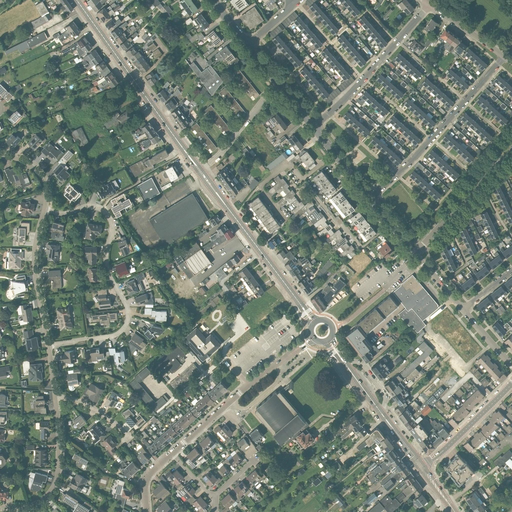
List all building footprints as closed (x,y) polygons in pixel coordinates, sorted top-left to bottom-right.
[(100,0),(92,6),(96,11),(103,5),(102,3),(103,3),(106,0),(100,0)] [(182,0),(180,1),(185,8),(193,2),(191,0),(182,0)] [(245,6),(242,1),(243,0),(231,0),(230,1),(233,5),(234,4),(237,9),(238,9),(240,11),(245,6)] [(267,0),(265,2),(270,10),(277,5),(275,1),(276,0),(267,0)] [(403,9),(410,3),(406,0),(402,0),(399,3),(403,9)] [(42,16),(48,12),(42,1),(36,5),(42,16)] [(64,4),(58,9),(61,13),(64,11),(66,14),(73,9),(68,2),(64,5),(64,4)] [(187,12),(187,11),(190,15),(198,9),(193,2),(185,8),(182,11),(183,12),(182,13),(185,15),(187,12)] [(315,2),(314,3),(312,5),(310,7),(314,11),(319,7),(315,2)] [(352,2),(347,7),(351,11),(356,7),(352,2)] [(97,13),(100,17),(117,6),(115,3),(106,9),(105,7),(97,13)] [(410,3),(403,9),(408,14),(414,9),(410,3)] [(119,4),(117,6),(100,17),(104,22),(111,16),(110,15),(121,7),(119,4)] [(248,24),(260,16),(254,7),(245,14),(245,13),(244,13),(245,14),(241,16),(247,25),(248,24)] [(318,16),(323,12),(319,7),(314,11),(318,16)] [(356,7),(351,11),(355,16),(360,12),(356,7)] [(385,21),(388,18),(387,17),(393,11),(390,8),(382,18),(385,21)] [(322,21),(327,16),(323,12),(318,16),(322,21)] [(35,29),(47,22),(47,21),(51,19),(49,13),(31,22),(35,29)] [(194,19),(198,24),(205,19),(201,14),(194,19)] [(117,15),(105,24),(109,29),(113,26),(114,27),(121,21),(117,15)] [(362,25),(368,20),(363,15),(358,20),(362,25)] [(248,24),(250,28),(259,23),(258,22),(263,19),(260,16),(248,24)] [(299,16),(297,18),(294,20),(294,21),(298,25),(303,21),(299,16)] [(326,25),(331,21),(327,16),(322,21),(326,25)] [(129,19),(126,21),(111,32),(115,37),(127,29),(125,26),(128,24),(127,22),(130,20),(129,19)] [(196,30),(198,33),(209,25),(205,19),(198,24),(200,27),(196,30)] [(430,33),(437,23),(431,19),(425,27),(428,29),(427,31),(430,33)] [(366,29),(371,25),(368,20),(362,25),(366,29)] [(63,37),(66,35),(77,26),(74,21),(64,28),(66,31),(64,32),(61,34),(63,37)] [(303,21),(298,25),(302,30),(307,26),(303,21)] [(330,30),(335,25),(331,21),(326,25),(330,30)] [(335,25),(330,30),(334,34),(339,30),(335,25)] [(370,34),(375,29),(371,25),(366,29),(370,34)] [(77,26),(66,35),(68,38),(69,37),(70,39),(81,31),(77,26)] [(307,26),(302,30),(306,35),(311,30),(307,26)] [(443,38),(445,39),(450,32),(446,28),(437,39),(440,41),(441,40),(443,38)] [(119,43),(127,38),(125,35),(130,32),(128,29),(116,38),(119,43)] [(374,38),(379,34),(375,29),(370,34),(374,38)] [(209,37),(212,40),(218,35),(214,30),(205,37),(203,34),(200,36),(197,39),(199,41),(201,39),(203,42),(209,37)] [(311,30),(306,35),(310,39),(315,35),(311,30)] [(124,49),(131,44),(138,37),(137,36),(138,34),(136,31),(130,36),(120,44),(124,49)] [(44,32),(26,41),(30,47),(35,45),(47,39),(44,32)] [(450,32),(445,39),(447,41),(442,47),(443,48),(439,52),(440,52),(441,54),(445,49),(455,36),(450,32)] [(197,39),(200,36),(198,33),(190,39),(192,42),(197,39)] [(337,38),(341,43),(346,39),(342,34),(337,38)] [(378,43),(383,38),(379,34),(374,38),(378,43)] [(218,35),(212,40),(208,43),(210,46),(212,44),(214,47),(222,40),(218,35)] [(278,35),(277,35),(275,37),(273,39),(277,44),(282,39),(278,35)] [(315,35),(310,39),(314,44),(319,39),(315,35)] [(82,47),(89,42),(85,36),(78,42),(70,48),(67,49),(69,52),(73,51),(77,49),(82,47)] [(455,36),(445,49),(446,49),(448,51),(450,52),(455,46),(460,39),(455,36)] [(383,38),(378,43),(382,48),(388,43),(383,38)] [(282,39),(277,44),(281,48),(286,44),(282,39)] [(319,39),(314,44),(318,48),(323,44),(319,39)] [(346,39),(341,43),(345,48),(350,43),(346,39)] [(427,47),(432,41),(429,39),(424,45),(425,46),(427,47)] [(421,45),(415,40),(411,44),(409,42),(407,44),(415,51),(418,48),(421,51),(423,48),(420,46),(421,45)] [(457,51),(460,54),(463,52),(462,52),(467,47),(461,41),(455,47),(458,50),(457,51)] [(89,42),(82,47),(77,49),(78,52),(80,57),(86,52),(93,47),(89,42)] [(350,43),(345,48),(349,52),(354,48),(350,43)] [(286,44),(281,48),(285,53),(290,49),(286,44)] [(16,46),(5,51),(6,54),(18,49),(16,46)] [(126,51),(130,57),(137,52),(133,46),(126,51)] [(221,61),(225,58),(231,52),(226,46),(219,52),(216,55),(221,61)] [(325,57),(330,53),(326,48),(321,52),(325,57)] [(354,48),(349,52),(353,57),(358,52),(354,48)] [(463,52),(460,54),(464,58),(466,55),(469,58),(474,53),(469,48),(464,53),(463,52)] [(88,54),(89,56),(87,57),(87,59),(89,61),(92,59),(98,54),(95,49),(88,54)] [(290,49),(285,53),(289,58),(294,53),(290,49)] [(139,51),(137,52),(130,57),(133,61),(142,55),(144,54),(140,50),(139,51)] [(231,52),(225,58),(229,63),(227,65),(230,69),(236,65),(234,63),(238,60),(231,52)] [(295,52),(294,53),(289,58),(293,62),(298,58),(297,57),(298,56),(295,52)] [(358,52),(353,57),(357,61),(362,57),(358,52)] [(329,62),(334,57),(330,53),(325,57),(329,62)] [(399,62),(403,57),(399,53),(392,61),(394,63),(396,60),(399,62)] [(474,53),(469,58),(473,62),(478,57),(474,53)] [(92,67),(95,64),(102,59),(98,54),(92,59),(89,61),(87,62),(88,63),(90,65),(91,67),(92,67)] [(142,55),(133,61),(136,65),(145,59),(142,55)] [(333,66),(338,62),(334,57),(329,62),(333,66)] [(362,57),(357,61),(361,66),(367,62),(362,57)] [(404,66),(408,61),(403,57),(399,62),(397,64),(402,68),(404,66)] [(478,57),(473,62),(478,66),(482,61),(478,57)] [(298,58),(293,62),(297,67),(302,63),(298,58)] [(92,67),(95,70),(93,71),(88,73),(90,76),(95,74),(100,71),(106,66),(107,65),(103,60),(102,59),(92,67)] [(145,59),(136,65),(139,70),(148,63),(145,59)] [(408,70),(413,66),(408,61),(404,66),(408,70)] [(482,61),(478,66),(481,68),(478,70),(480,72),(487,65),(482,61)] [(337,71),(342,67),(338,62),(333,66),(337,71)] [(148,63),(139,70),(142,74),(151,67),(148,63)] [(304,76),(309,71),(313,68),(309,64),(300,71),(304,76)] [(201,72),(196,65),(192,68),(212,95),(223,81),(211,65),(207,68),(201,72)] [(106,66),(100,71),(104,76),(110,71),(106,66)] [(413,75),(417,70),(413,66),(408,70),(413,75)] [(446,74),(451,78),(455,73),(453,71),(455,68),(453,66),(446,74)] [(341,76),(346,71),(342,67),(337,71),(341,76)] [(238,77),(240,80),(245,76),(240,70),(233,75),(236,78),(238,77)] [(422,74),(417,70),(413,75),(417,79),(422,74)] [(110,71),(104,76),(106,79),(101,83),(103,86),(115,77),(112,72),(111,72),(110,71)] [(156,73),(154,74),(152,71),(145,77),(151,85),(158,80),(160,78),(159,76),(156,73)] [(313,76),(309,71),(304,76),(308,80),(313,76)] [(351,76),(346,71),(341,76),(346,80),(346,79),(349,78),(351,76)] [(376,79),(381,83),(385,78),(383,75),(385,73),(383,71),(376,79)] [(455,82),(460,77),(455,73),(451,78),(455,82)] [(499,84),(503,79),(498,75),(492,83),(493,84),(496,81),(499,84)] [(245,76),(240,80),(238,81),(241,85),(243,83),(245,86),(250,82),(245,76)] [(313,76),(308,80),(312,85),(317,80),(313,76)] [(103,86),(101,83),(100,83),(101,84),(97,85),(100,88),(102,91),(110,85),(112,87),(114,86),(115,88),(121,85),(119,82),(115,77),(103,86)] [(460,86),(464,81),(460,77),(455,82),(460,86)] [(385,78),(381,83),(385,87),(390,82),(385,78)] [(427,87),(431,82),(427,78),(419,86),(421,87),(422,87),(424,89),(427,87)] [(503,79),(499,84),(503,88),(508,83),(503,79)] [(317,80),(312,85),(316,89),(322,85),(317,80)] [(157,93),(160,97),(165,93),(169,89),(167,87),(170,83),(167,81),(162,87),(163,87),(161,88),(162,90),(157,93)] [(467,83),(464,81),(460,86),(465,90),(471,83),(469,81),(467,83)] [(250,82),(245,86),(243,87),(246,91),(248,89),(250,92),(255,89),(250,82)] [(390,82),(385,87),(390,91),(394,86),(390,82)] [(431,91),(436,86),(431,82),(427,87),(431,91)] [(0,94),(8,101),(13,96),(0,83),(0,94)] [(511,87),(508,83),(503,88),(508,92),(511,87)] [(175,97),(181,93),(179,90),(182,87),(181,85),(173,94),(175,97)] [(322,85),(316,89),(321,94),(326,90),(322,85)] [(165,93),(160,97),(163,101),(170,96),(169,94),(171,92),(174,88),(172,86),(169,89),(165,93)] [(394,86),(390,91),(394,95),(399,90),(394,86)] [(436,95),(440,90),(436,86),(431,91),(436,95)] [(223,94),(226,97),(230,94),(225,87),(219,93),(222,96),(223,94)] [(255,89),(250,92),(248,94),(251,97),(253,96),(255,99),(260,95),(255,89)] [(327,97),(329,95),(330,94),(326,90),(321,94),(325,99),(327,97)] [(399,90),(394,95),(399,99),(404,94),(399,90)] [(440,99),(445,94),(440,90),(436,95),(440,99)] [(360,107),(366,100),(370,95),(366,91),(360,97),(362,99),(360,100),(359,99),(356,101),(358,103),(357,104),(360,107)] [(33,101),(40,98),(39,97),(34,99),(30,93),(29,94),(33,101)] [(476,100),(481,105),(485,99),(482,97),(485,94),(483,93),(476,100)] [(226,97),(224,99),(227,102),(228,100),(231,103),(231,104),(235,100),(230,94),(226,97)] [(445,103),(449,98),(445,94),(440,99),(445,103)] [(375,99),(370,95),(366,100),(370,104),(375,99)] [(404,103),(409,107),(413,102),(410,100),(413,97),(411,96),(404,103)] [(173,107),(177,103),(178,103),(174,97),(165,104),(169,109),(173,107)] [(454,102),(449,98),(445,103),(448,105),(445,108),(447,110),(454,102)] [(375,99),(370,104),(375,108),(379,103),(375,99)] [(485,99),(481,105),(485,109),(490,104),(485,99)] [(231,104),(231,103),(229,105),(232,108),(233,107),(236,110),(240,106),(235,100),(231,104)] [(177,103),(173,107),(175,110),(171,112),(175,118),(182,112),(180,109),(182,107),(183,104),(184,103),(182,101),(178,105),(177,103)] [(413,102),(409,107),(413,111),(418,106),(413,102)] [(490,104),(485,109),(490,113),(494,108),(496,106),(491,102),(490,104)] [(379,103),(375,108),(379,112),(384,107),(379,103)] [(209,112),(211,115),(212,115),(216,111),(211,105),(205,110),(207,113),(209,112)] [(240,106),(236,110),(234,111),(237,114),(238,113),(241,116),(245,112),(240,106)] [(418,106),(413,111),(418,115),(422,110),(418,106)] [(175,118),(179,123),(186,117),(184,114),(185,114),(189,109),(187,107),(183,112),(182,112),(175,118)] [(384,107),(379,112),(384,116),(388,111),(384,107)] [(348,120),(352,115),(355,112),(352,110),(350,108),(343,116),(348,120)] [(494,108),(490,113),(494,117),(499,112),(494,108)] [(130,112),(128,109),(127,110),(126,110),(124,112),(119,116),(114,110),(109,113),(110,114),(102,120),(108,128),(116,122),(119,126),(129,119),(131,121),(133,119),(132,117),(132,116),(129,112),(130,112)] [(285,118),(290,114),(286,109),(281,113),(285,118)] [(13,123),(21,115),(16,110),(8,118),(13,123)] [(422,110),(418,115),(422,119),(427,114),(422,110)] [(217,121),(221,118),(216,111),(212,115),(211,115),(210,116),(212,120),(214,118),(217,121)] [(186,117),(179,123),(183,128),(185,126),(187,129),(192,125),(188,120),(193,114),(191,112),(187,117),(186,117)] [(274,127),(276,125),(282,120),(277,114),(276,115),(274,112),(267,118),(269,120),(274,127)] [(499,112),(494,117),(499,121),(503,116),(499,112)] [(463,119),(465,122),(470,117),(465,113),(458,120),(460,122),(463,119)] [(427,114),(422,119),(427,124),(431,119),(427,114)] [(352,124),(357,119),(352,115),(348,120),(352,124)] [(393,125),(398,120),(393,115),(386,123),(388,125),(391,122),(393,125)] [(503,116),(499,121),(503,125),(508,120),(503,116)] [(470,117),(465,122),(467,124),(466,125),(468,128),(470,126),(474,121),(470,117)] [(222,127),(226,124),(221,118),(217,121),(215,123),(217,126),(219,124),(222,127)] [(431,119),(427,124),(431,128),(438,120),(436,118),(434,121),(431,119)] [(357,128),(361,124),(357,119),(352,124),(357,128)] [(282,120),(276,125),(279,128),(277,130),(280,133),(288,127),(282,120)] [(398,129),(402,124),(398,120),(393,125),(398,129)] [(137,132),(139,135),(140,136),(146,132),(153,127),(149,122),(146,124),(144,121),(140,125),(143,130),(141,132),(140,130),(137,132)] [(474,121),(470,126),(474,130),(479,125),(474,121)] [(197,133),(202,129),(196,123),(190,128),(193,131),(195,130),(197,133)] [(226,124),(222,127),(220,129),(222,132),(224,131),(227,134),(231,130),(226,124)] [(361,133),(366,128),(361,124),(357,128),(361,133)] [(402,133),(407,128),(402,124),(398,129),(402,133)] [(479,125),(474,130),(479,134),(483,129),(479,125)] [(79,146),(88,142),(81,127),(72,131),(79,146)] [(139,135),(137,136),(140,140),(142,139),(142,140),(146,138),(145,137),(148,136),(150,138),(157,132),(153,127),(146,132),(140,136),(139,135)] [(370,132),(366,128),(361,133),(366,137),(370,132)] [(407,137),(411,132),(407,128),(402,133),(407,137)] [(202,139),(207,135),(202,129),(197,133),(195,134),(198,138),(200,136),(202,139)] [(483,129),(479,134),(483,138),(488,133),(483,129)] [(447,142),(452,137),(449,135),(451,132),(449,130),(443,138),(447,142)] [(411,141),(416,136),(411,132),(407,137),(411,141)] [(154,143),(161,138),(158,133),(147,140),(135,145),(145,149),(150,146),(150,143),(152,142),(152,140),(154,143)] [(370,141),(375,145),(380,140),(377,138),(379,135),(377,133),(370,141)] [(488,133),(483,138),(488,142),(493,137),(488,133)] [(15,137),(12,134),(6,141),(9,145),(11,143),(14,146),(21,139),(17,135),(15,137)] [(40,138),(36,134),(28,142),(35,149),(39,145),(41,143),(42,141),(44,144),(47,140),(42,135),(40,138)] [(207,145),(212,142),(207,135),(202,139),(200,141),(203,144),(205,142),(207,145)] [(293,145),(299,140),(294,135),(287,140),(289,143),(290,142),(293,145)] [(274,144),(276,147),(287,139),(284,136),(280,139),(279,139),(274,144)] [(416,136),(411,141),(412,141),(409,143),(412,146),(414,148),(421,140),(416,136)] [(452,146),(456,141),(452,137),(447,142),(452,146)] [(299,140),(293,145),(292,146),(297,151),(303,146),(299,140)] [(380,140),(375,145),(380,149),(384,144),(380,140)] [(456,150),(461,145),(456,141),(452,146),(456,150)] [(217,148),(212,142),(207,145),(205,147),(208,150),(210,148),(213,151),(217,148)] [(54,147),(53,147),(49,143),(41,151),(47,157),(48,157),(51,160),(55,157),(58,160),(63,155),(57,150),(54,148),(55,147),(54,146),(54,147)] [(384,144),(380,149),(384,153),(389,148),(387,146),(388,145),(385,143),(384,144)] [(461,154),(465,149),(461,145),(456,150),(461,154)] [(389,148),(384,153),(389,157),(393,152),(389,148)] [(149,157),(130,167),(136,176),(135,177),(154,166),(153,164),(169,155),(166,149),(150,158),(149,157)] [(465,158),(470,153),(465,149),(461,154),(465,158)] [(65,179),(70,174),(66,170),(69,168),(66,165),(66,163),(74,154),(69,150),(59,161),(60,163),(53,170),(56,172),(54,174),(61,181),(64,178),(65,179)] [(429,157),(432,159),(437,154),(432,150),(425,158),(427,159),(429,157)] [(300,157),(304,161),(311,156),(307,151),(300,157)] [(393,152),(389,157),(393,161),(398,156),(393,152)] [(293,153),(288,157),(286,159),(288,162),(290,161),(295,156),(293,153)] [(475,157),(470,153),(465,158),(470,162),(475,157)] [(295,156),(290,161),(292,163),(297,159),(300,157),(298,154),(295,156)] [(437,154),(432,159),(437,163),(441,158),(437,154)] [(311,156),(304,161),(310,170),(316,165),(313,161),(315,160),(311,156)] [(398,156),(393,161),(398,165),(405,158),(403,156),(400,159),(398,156)] [(441,158),(437,163),(441,167),(446,162),(441,158)] [(446,162),(441,167),(446,171),(450,166),(446,162)] [(176,172),(178,171),(175,166),(173,167),(173,165),(170,167),(169,166),(166,168),(167,169),(137,186),(145,200),(161,191),(159,187),(178,176),(176,172)] [(230,173),(231,171),(227,166),(225,168),(217,174),(221,179),(228,174),(229,173),(230,173)] [(450,166),(446,171),(450,175),(455,170),(450,166)] [(10,172),(9,168),(4,170),(9,182),(11,181),(12,184),(16,183),(17,186),(23,184),(24,187),(30,185),(35,184),(32,175),(27,177),(26,173),(22,175),(21,172),(16,173),(15,170),(10,172)] [(409,175),(414,179),(419,174),(416,172),(418,169),(416,168),(409,175)] [(313,178),(316,182),(325,174),(322,170),(313,178)] [(455,170),(450,175),(455,179),(459,174),(455,170)] [(228,174),(221,179),(225,184),(232,179),(230,176),(230,175),(229,173),(228,174)] [(325,174),(316,182),(319,185),(328,178),(325,174)] [(419,174),(414,179),(419,183),(423,178),(419,174)] [(268,191),(270,193),(275,189),(276,190),(282,185),(286,182),(283,179),(281,180),(278,176),(274,179),(277,183),(268,191)] [(233,178),(232,179),(225,184),(229,189),(236,184),(233,181),(234,180),(233,178)] [(243,178),(236,184),(229,189),(233,195),(248,184),(243,178)] [(252,190),(259,182),(254,178),(249,186),(252,190)] [(328,178),(319,185),(322,188),(331,181),(328,178)] [(423,178),(419,183),(423,187),(428,182),(423,178)] [(331,181),(322,188),(325,192),(334,185),(331,181)] [(291,191),(287,187),(289,185),(286,182),(282,185),(276,190),(275,189),(270,193),(272,195),(277,192),(279,194),(283,190),(286,194),(287,195),(291,191)] [(428,182),(423,187),(428,191),(432,186),(428,182)] [(114,188),(111,183),(105,186),(104,184),(101,186),(102,188),(95,191),(100,200),(107,196),(106,195),(109,194),(113,193),(114,193),(116,192),(117,191),(116,189),(114,188)] [(78,191),(76,190),(76,189),(70,184),(65,189),(66,191),(64,194),(71,200),(72,199),(74,201),(81,194),(78,191)] [(334,185),(325,192),(328,196),(329,197),(336,191),(335,190),(337,189),(334,185)] [(493,188),(496,194),(502,191),(499,185),(493,188)] [(432,186),(428,191),(432,195),(437,191),(432,186)] [(287,195),(286,194),(282,198),(284,200),(279,204),(281,207),(286,203),(285,202),(287,200),(290,204),(297,199),(294,195),(295,193),(292,190),(291,191),(287,195)] [(332,198),(335,202),(344,194),(341,190),(332,198)] [(117,216),(135,206),(126,191),(116,197),(111,200),(114,206),(112,207),(117,216)] [(437,191),(432,195),(437,200),(441,195),(437,191)] [(502,191),(496,194),(499,200),(505,197),(502,191)] [(166,246),(209,219),(193,193),(149,220),(166,246)] [(344,194),(335,202),(337,205),(346,198),(344,194)] [(249,203),(252,207),(261,200),(258,196),(249,203)] [(505,197),(499,200),(502,206),(507,203),(505,197)] [(346,198),(337,205),(340,209),(349,201),(346,198)] [(32,212),(33,210),(34,207),(34,205),(32,204),(30,199),(21,202),(19,210),(22,210),(22,214),(28,216),(28,213),(28,212),(32,212)] [(301,208),(305,205),(302,202),(300,203),(297,199),(290,204),(294,208),(292,210),(295,214),(298,211),(301,208)] [(261,200),(252,207),(255,211),(264,204),(261,200)] [(310,214),(316,210),(312,205),(314,204),(311,200),(305,205),(301,208),(298,211),(295,214),(290,217),(293,220),(297,217),(298,218),(304,213),(307,210),(310,214)] [(349,201),(340,209),(343,212),(352,205),(349,201)] [(507,203),(502,206),(504,212),(510,209),(507,203)] [(264,204),(255,211),(257,214),(267,207),(264,204)] [(352,205),(343,212),(346,216),(355,209),(352,205)] [(267,207),(257,214),(255,216),(258,220),(260,218),(269,211),(267,207)] [(316,210),(310,214),(313,218),(311,221),(314,224),(324,216),(321,213),(319,214),(316,210)] [(269,211),(260,218),(263,222),(272,215),(269,211)] [(350,218),(353,222),(362,214),(359,211),(350,218)] [(481,214),(483,220),(490,217),(487,211),(481,214)] [(211,228),(219,222),(221,220),(217,214),(209,220),(211,223),(209,225),(211,228)] [(362,214),(353,222),(356,225),(365,218),(362,214)] [(272,215),(263,222),(265,225),(268,224),(275,218),(272,215)] [(324,216),(314,224),(317,227),(321,224),(324,228),(324,229),(329,225),(328,225),(325,221),(327,219),(324,216)] [(490,217),(483,220),(486,226),(492,223),(490,217)] [(268,224),(265,225),(268,229),(278,222),(275,218),(268,224)] [(365,218),(356,225),(359,229),(368,221),(365,218)] [(368,221),(359,229),(362,232),(371,225),(368,221)] [(29,232),(30,223),(21,222),(21,227),(18,227),(18,230),(16,230),(16,240),(17,240),(17,241),(15,241),(15,246),(19,246),(19,242),(25,242),(25,235),(28,235),(28,232),(29,232)] [(59,223),(54,222),(51,231),(52,231),(51,238),(63,241),(64,237),(60,236),(61,231),(62,231),(64,224),(62,224),(62,223),(59,223)] [(278,222),(268,229),(271,233),(280,226),(278,222)] [(492,223),(486,226),(489,232),(495,229),(492,223)] [(100,235),(102,226),(88,224),(86,238),(95,239),(95,234),(100,235)] [(213,240),(216,239),(229,229),(225,224),(217,229),(219,231),(211,237),(213,240)] [(324,229),(324,228),(320,231),(323,235),(327,232),(331,236),(335,233),(331,228),(333,227),(330,224),(328,225),(329,225),(324,229)] [(371,225),(362,232),(365,236),(374,229),(371,225)] [(229,229),(216,239),(213,240),(212,241),(214,244),(216,246),(219,244),(228,238),(235,233),(231,228),(229,229)] [(459,231),(462,237),(468,234),(465,228),(459,231)] [(344,239),(343,238),(340,234),(342,233),(339,229),(335,233),(331,236),(326,240),(329,243),(334,239),(337,244),(340,242),(344,239)] [(374,229),(365,236),(368,240),(377,232),(374,229)] [(495,229),(489,232),(491,235),(487,237),(489,240),(498,235),(495,229)] [(198,240),(208,233),(206,230),(202,233),(201,232),(196,236),(198,240)] [(266,240),(273,248),(284,239),(278,231),(266,240)] [(320,240),(313,232),(307,237),(309,240),(312,237),(316,242),(320,240)] [(468,234),(462,237),(465,243),(471,240),(468,234)] [(123,256),(129,254),(126,246),(128,245),(125,236),(121,238),(122,241),(120,241),(120,242),(118,243),(123,256)] [(350,247),(350,246),(346,242),(348,241),(345,237),(343,238),(344,239),(340,242),(337,244),(333,247),(335,251),(340,247),(343,251),(346,249),(346,250),(350,247)] [(471,240),(465,243),(468,249),(474,246),(471,240)] [(185,261),(201,249),(196,241),(179,253),(185,261)] [(212,241),(201,249),(185,261),(179,265),(183,270),(189,279),(195,275),(212,263),(205,253),(211,249),(210,248),(213,246),(213,245),(214,244),(212,241)] [(385,257),(393,251),(387,243),(379,249),(385,257)] [(58,260),(59,251),(59,245),(47,244),(46,254),(49,254),(48,259),(58,260)] [(439,247),(442,253),(448,250),(445,244),(439,247)] [(477,244),(474,246),(468,249),(471,255),(480,250),(479,246),(478,247),(477,244)] [(351,245),(350,246),(350,247),(346,250),(346,249),(343,251),(341,253),(339,255),(342,258),(344,256),(344,257),(347,255),(350,259),(356,254),(353,250),(354,248),(351,245)] [(97,255),(97,251),(97,247),(86,247),(86,252),(88,252),(88,259),(91,259),(91,263),(97,263),(97,255)] [(287,256),(289,258),(294,255),(290,250),(288,252),(285,248),(277,254),(281,260),(287,256)] [(511,253),(507,248),(504,251),(502,248),(500,250),(506,258),(511,253)] [(448,250),(442,253),(445,259),(451,256),(448,250)] [(22,259),(22,252),(9,252),(9,258),(9,262),(6,262),(6,268),(20,268),(20,267),(21,267),(21,263),(20,263),(20,262),(19,262),(19,259),(22,259)] [(497,257),(494,259),(498,264),(503,260),(497,252),(495,254),(497,257)] [(237,254),(227,262),(214,272),(219,278),(217,279),(219,282),(227,275),(222,268),(225,265),(228,269),(230,267),(241,260),(237,254)] [(294,255),(289,258),(291,261),(285,265),(288,270),(289,269),(302,260),(301,258),(300,259),(299,258),(295,261),(293,259),(295,257),(294,255)] [(293,276),(306,266),(309,265),(308,264),(310,263),(306,256),(302,260),(289,269),(291,271),(290,271),(293,276)] [(451,256),(445,259),(447,265),(453,262),(451,256)] [(311,281),(302,288),(306,293),(313,288),(311,285),(319,280),(324,275),(328,271),(327,270),(333,263),(329,259),(321,269),(318,273),(319,275),(317,277),(311,281)] [(498,264),(494,259),(491,262),(489,259),(486,260),(493,269),(498,264)] [(128,270),(125,262),(116,266),(120,277),(126,274),(127,277),(131,275),(128,270)] [(453,262),(447,265),(450,271),(460,267),(459,264),(455,266),(453,262)] [(480,270),(485,275),(490,271),(483,263),(481,265),(484,267),(480,270)] [(308,269),(306,266),(293,276),(297,281),(301,277),(301,276),(302,275),(302,274),(304,273),(304,272),(306,270),(308,269)] [(239,272),(242,276),(249,271),(246,267),(239,272)] [(98,280),(98,269),(89,269),(89,274),(88,274),(88,277),(89,277),(89,280),(98,280)] [(52,289),(62,289),(61,270),(49,271),(49,277),(52,281),(52,289)] [(485,275),(480,270),(477,273),(475,270),(473,271),(479,279),(485,275)] [(249,271),(242,276),(245,280),(252,275),(249,271)] [(470,278),(467,281),(471,286),(476,282),(470,274),(468,275),(470,278)] [(26,282),(25,275),(17,277),(16,277),(16,278),(15,281),(12,281),(13,288),(10,289),(11,290),(10,290),(12,295),(13,294),(15,293),(16,296),(17,297),(18,297),(25,295),(25,293),(28,293),(27,288),(25,288),(24,283),(26,282)] [(252,275),(245,280),(248,285),(255,279),(252,275)] [(298,282),(302,288),(311,281),(309,279),(310,278),(307,275),(298,282)] [(319,293),(311,299),(320,312),(327,307),(346,284),(343,281),(345,279),(342,276),(332,288),(328,284),(323,289),(321,293),(320,294),(319,293)] [(412,276),(402,285),(407,290),(409,288),(415,295),(423,288),(412,276)] [(471,286),(467,281),(465,278),(461,281),(459,282),(466,290),(471,286)] [(255,279),(248,285),(251,289),(258,283),(255,279)] [(137,286),(134,280),(127,282),(129,286),(128,287),(127,288),(129,295),(138,291),(138,292),(142,291),(139,285),(137,286)] [(258,283),(251,289),(255,293),(261,288),(258,283)] [(407,290),(402,285),(393,292),(406,308),(408,311),(411,308),(428,294),(423,288),(415,295),(409,288),(407,290)] [(203,286),(198,289),(202,294),(205,293),(207,291),(203,286)] [(501,286),(496,290),(500,295),(504,293),(506,296),(508,294),(501,286)] [(261,288),(255,293),(258,297),(265,292),(261,288)] [(110,296),(107,297),(107,289),(98,290),(98,296),(99,296),(100,300),(99,300),(99,303),(100,303),(100,307),(100,308),(111,307),(110,296)] [(500,295),(496,290),(491,294),(497,302),(500,301),(497,298),(500,295)] [(147,298),(146,294),(136,298),(139,304),(145,301),(146,304),(153,304),(153,301),(152,298),(149,297),(147,298)] [(398,315),(399,315),(401,317),(411,328),(412,327),(418,333),(422,329),(426,325),(423,321),(439,307),(428,294),(411,308),(408,311),(406,308),(398,315)] [(370,347),(371,346),(362,335),(364,334),(366,334),(367,334),(366,332),(384,317),(398,305),(390,295),(357,323),(359,325),(346,335),(361,354),(370,347)] [(214,306),(221,300),(218,296),(210,301),(214,306)] [(488,297),(482,301),(487,306),(490,304),(492,307),(494,305),(488,297)] [(245,300),(240,304),(243,308),(248,304),(245,300)] [(487,306),(482,301),(477,305),(484,313),(486,312),(484,309),(487,306)] [(27,308),(26,304),(17,306),(19,314),(23,314),(24,320),(20,320),(21,325),(29,323),(29,320),(32,319),(31,313),(31,312),(31,308),(27,308)] [(61,329),(72,327),(69,307),(57,309),(61,329)] [(165,320),(166,316),(166,315),(165,311),(152,310),(152,308),(145,308),(145,314),(151,314),(151,317),(156,317),(156,320),(165,320)] [(110,326),(110,321),(118,320),(117,313),(92,315),(92,322),(100,321),(100,323),(104,323),(104,327),(106,326),(110,326)] [(497,331),(502,327),(499,324),(502,321),(500,319),(492,326),(497,331)] [(507,322),(502,327),(497,331),(501,336),(511,327),(507,322)] [(160,334),(166,329),(153,325),(149,329),(149,328),(148,328),(149,329),(144,334),(146,333),(150,338),(154,334),(155,335),(156,333),(160,334)] [(196,327),(183,338),(188,344),(189,344),(198,354),(198,355),(203,361),(207,356),(208,357),(212,353),(221,345),(211,333),(206,338),(196,327)] [(33,337),(32,330),(24,331),(25,337),(26,337),(29,350),(38,348),(37,341),(38,341),(39,340),(38,337),(37,337),(36,337),(33,337)] [(142,334),(137,330),(135,333),(135,332),(132,336),(133,337),(133,338),(129,344),(132,355),(131,352),(136,347),(141,351),(146,344),(142,341),(144,339),(140,336),(142,334)] [(427,333),(424,336),(438,351),(441,348),(427,333)] [(385,385),(389,391),(396,387),(400,383),(401,381),(415,368),(428,357),(433,350),(424,341),(418,347),(423,352),(411,364),(398,375),(385,385)] [(169,369),(172,373),(184,363),(181,359),(186,355),(177,344),(154,363),(163,374),(169,369)] [(373,344),(371,346),(370,347),(361,354),(366,361),(377,353),(379,351),(373,344)] [(116,351),(115,347),(109,348),(110,355),(114,354),(115,362),(126,361),(124,350),(116,351)] [(100,350),(99,348),(91,349),(87,350),(89,363),(93,362),(98,361),(97,359),(105,358),(103,350),(100,350)] [(75,361),(74,350),(66,352),(67,354),(60,355),(61,362),(68,361),(68,362),(75,361)] [(482,364),(489,357),(487,355),(486,356),(484,354),(478,360),(482,364)] [(485,368),(491,362),(489,360),(491,359),(489,357),(482,364),(485,368)] [(372,368),(376,373),(387,365),(385,363),(386,363),(386,362),(387,362),(387,361),(387,360),(387,359),(386,359),(386,358),(385,358),(384,358),(383,358),(381,360),(382,360),(372,368)] [(489,371),(496,365),(494,362),(493,364),(491,362),(485,368),(489,371)] [(42,380),(42,373),(42,372),(42,369),(42,363),(30,365),(30,370),(28,370),(30,380),(33,380),(33,381),(42,380)] [(387,365),(376,373),(380,379),(391,371),(387,365)] [(493,375),(499,370),(497,368),(498,367),(496,365),(489,371),(493,375)] [(0,378),(6,377),(6,374),(10,373),(9,366),(2,367),(2,370),(0,370),(0,378)] [(155,402),(139,383),(151,372),(147,367),(134,377),(135,379),(130,383),(150,407),(151,406),(156,411),(169,400),(164,394),(155,402)] [(396,387),(389,391),(392,395),(400,390),(403,388),(419,372),(415,368),(401,381),(400,383),(396,387)] [(73,385),(73,384),(78,383),(77,374),(81,373),(80,369),(73,370),(74,373),(68,374),(68,378),(67,380),(69,381),(69,385),(70,385),(70,386),(69,386),(70,388),(70,389),(71,390),(72,390),(73,390),(74,389),(74,388),(74,385),(73,385)] [(497,379),(504,373),(501,370),(500,371),(499,370),(493,375),(497,379)] [(507,377),(504,373),(497,379),(501,383),(507,377)] [(209,377),(213,381),(216,385),(223,393),(228,388),(221,381),(219,383),(211,375),(209,377)] [(95,386),(91,384),(87,392),(91,394),(90,397),(97,401),(103,390),(95,386)] [(223,393),(216,385),(214,386),(215,387),(212,389),(219,396),(223,393)] [(410,430),(418,422),(432,408),(430,407),(437,400),(436,399),(445,391),(441,386),(418,408),(404,422),(410,430)] [(400,390),(392,395),(396,401),(407,391),(407,390),(405,388),(404,388),(403,388),(400,390)] [(219,396),(212,389),(210,391),(209,391),(207,393),(214,400),(219,396)] [(478,389),(474,393),(481,400),(483,398),(482,397),(484,395),(478,389)] [(270,396),(262,403),(256,407),(258,409),(258,410),(255,412),(274,433),(274,434),(281,442),(284,440),(287,444),(290,442),(297,436),(298,435),(304,430),(307,428),(303,423),(306,421),(299,412),(298,413),(298,412),(282,393),(280,391),(278,393),(277,393),(276,391),(270,396)] [(407,391),(396,401),(400,405),(406,399),(405,397),(409,393),(407,391)] [(118,402),(117,401),(116,398),(118,395),(113,392),(104,404),(109,407),(111,405),(114,407),(115,405),(116,406),(115,406),(120,409),(123,403),(119,401),(118,402)] [(214,400),(207,393),(205,395),(206,396),(203,397),(210,405),(214,400)] [(481,400),(474,393),(470,396),(476,403),(478,401),(479,402),(481,400)] [(43,399),(43,396),(43,395),(37,396),(38,398),(36,398),(36,400),(35,400),(36,402),(33,403),(34,410),(35,410),(35,413),(42,412),(41,408),(45,408),(44,403),(45,403),(45,399),(43,399)] [(476,403),(470,396),(466,400),(473,407),(475,405),(474,404),(476,403)] [(210,405),(203,397),(201,400),(200,399),(198,401),(205,409),(210,405)] [(406,399),(400,405),(395,409),(399,415),(406,408),(404,407),(411,401),(408,398),(406,399)] [(406,408),(399,415),(404,422),(418,408),(416,406),(418,405),(414,400),(406,408)] [(439,409),(443,405),(439,400),(434,404),(439,409)] [(473,407),(466,400),(462,404),(469,411),(468,410),(470,408),(471,409),(473,407)] [(198,401),(196,403),(194,405),(201,412),(205,409),(198,401)] [(469,411),(462,404),(463,405),(459,408),(466,416),(468,414),(467,413),(469,411)] [(201,412),(194,405),(192,407),(191,407),(189,409),(196,417),(201,412)] [(196,417),(189,409),(187,407),(185,408),(184,408),(187,411),(187,412),(185,414),(192,421),(196,417)] [(466,416),(459,408),(455,412),(461,418),(463,417),(464,418),(466,416)] [(133,420),(132,418),(134,415),(132,412),(129,409),(122,413),(126,419),(125,420),(127,422),(132,427),(136,423),(139,427),(146,421),(140,414),(137,417),(133,420)] [(493,413),(500,420),(504,416),(499,410),(497,412),(496,411),(493,413)] [(461,418),(455,412),(452,416),(458,423),(460,421),(459,420),(461,418)] [(491,418),(497,424),(500,420),(493,413),(491,415),(493,416),(490,418),(491,419),(491,418)] [(73,420),(79,428),(87,421),(81,414),(73,420)] [(192,421),(185,414),(183,416),(182,415),(180,417),(187,425),(192,421)] [(346,431),(359,421),(354,414),(345,422),(346,423),(340,427),(339,426),(333,430),(336,434),(334,435),(337,438),(341,436),(346,431)] [(458,423),(452,416),(451,416),(452,417),(448,421),(454,427),(458,423)] [(49,429),(49,417),(43,417),(43,422),(41,422),(37,422),(37,423),(36,428),(37,429),(41,429),(41,438),(48,438),(48,429),(49,429)] [(187,425),(180,417),(178,419),(179,420),(176,422),(183,429),(187,425)] [(488,423),(494,429),(498,426),(497,424),(491,418),(491,419),(489,420),(490,422),(488,423)] [(183,429),(176,422),(175,420),(170,424),(171,425),(178,433),(183,429)] [(359,421),(346,431),(341,436),(343,438),(353,431),(353,430),(352,429),(353,428),(355,431),(363,426),(359,421)] [(440,434),(444,438),(450,433),(443,427),(439,430),(437,428),(438,427),(432,421),(430,424),(440,434)] [(419,441),(427,435),(428,434),(418,422),(410,430),(414,436),(419,441)] [(483,426),(490,433),(494,429),(488,423),(486,425),(485,424),(483,426)] [(104,432),(102,429),(100,427),(99,427),(96,424),(87,432),(91,437),(92,437),(93,436),(96,439),(98,436),(101,439),(106,435),(103,432),(104,432)] [(219,431),(222,435),(229,428),(226,424),(221,428),(219,426),(214,430),(217,433),(219,431)] [(178,433),(171,425),(169,427),(170,428),(167,430),(174,437),(178,433)] [(481,431),(486,437),(490,433),(483,426),(481,428),(482,429),(481,431)] [(359,438),(367,432),(363,427),(355,433),(357,436),(357,435),(359,438)] [(229,428),(222,435),(226,439),(224,441),(226,443),(231,439),(229,436),(233,433),(229,428)] [(258,444),(262,441),(260,439),(264,436),(257,428),(250,433),(256,442),(256,441),(258,444)] [(375,441),(376,440),(378,439),(377,438),(383,434),(378,428),(376,428),(370,433),(371,435),(356,448),(359,451),(364,446),(366,444),(368,447),(375,441)] [(298,435),(297,436),(299,439),(297,441),(302,448),(304,446),(305,447),(315,439),(314,438),(315,438),(315,436),(314,435),(312,434),(312,435),(310,432),(309,432),(307,429),(304,431),(303,431),(298,435)] [(174,437),(167,430),(165,432),(165,431),(162,433),(169,441),(174,437)] [(444,438),(440,434),(439,435),(435,431),(433,433),(437,438),(435,440),(438,443),(444,438)] [(476,433),(483,441),(486,437),(481,431),(479,433),(478,431),(476,433)] [(169,441),(162,433),(160,435),(161,436),(159,438),(165,445),(169,441)] [(437,438),(433,433),(429,437),(430,439),(422,446),(427,452),(429,452),(436,446),(438,443),(435,440),(437,438)] [(473,438),(479,444),(483,441),(476,433),(473,435),(475,437),(473,438)] [(373,449),(378,445),(380,448),(391,440),(387,435),(385,437),(378,442),(377,443),(372,447),(373,449)] [(430,439),(429,437),(427,435),(419,441),(422,446),(430,439)] [(117,444),(113,439),(110,436),(105,440),(104,439),(104,440),(103,441),(101,443),(103,446),(105,445),(109,450),(106,453),(108,455),(107,456),(108,457),(109,456),(110,458),(117,452),(116,452),(112,448),(117,444)] [(203,438),(211,447),(215,443),(216,445),(219,443),(215,438),(212,440),(208,436),(206,438),(205,437),(203,438)] [(165,445),(159,438),(156,440),(156,439),(153,441),(154,442),(160,449),(165,445)] [(201,449),(206,454),(208,452),(206,450),(211,447),(203,438),(201,440),(202,441),(200,443),(204,447),(201,449)] [(249,444),(244,438),(237,443),(246,454),(245,455),(248,459),(258,451),(251,442),(249,444)] [(468,441),(475,448),(479,444),(473,438),(471,440),(470,439),(468,441)] [(160,449),(154,442),(151,445),(145,439),(142,441),(154,455),(160,449)] [(387,451),(392,447),(395,445),(391,440),(380,448),(381,450),(385,447),(387,451)] [(475,448),(468,441),(464,445),(470,451),(474,447),(474,448),(475,448)] [(144,463),(149,459),(147,456),(149,454),(142,446),(138,450),(140,453),(138,456),(144,463)] [(200,461),(204,457),(204,456),(206,454),(201,449),(199,452),(195,447),(191,451),(200,461)] [(373,478),(381,471),(387,466),(399,456),(392,447),(387,451),(385,453),(390,460),(387,462),(387,461),(386,462),(385,461),(365,478),(368,482),(373,478)] [(237,453),(233,456),(239,464),(243,460),(239,456),(242,454),(237,449),(235,451),(237,453)] [(36,464),(46,464),(46,450),(36,450),(36,464)] [(511,452),(509,450),(502,457),(500,455),(493,462),(497,466),(497,465),(499,467),(497,469),(499,471),(504,467),(503,466),(506,463),(511,468),(511,452)] [(200,461),(191,451),(187,455),(189,458),(186,461),(193,468),(200,461)] [(82,456),(75,452),(73,457),(78,460),(75,464),(81,467),(83,463),(86,464),(89,460),(86,458),(87,457),(87,456),(84,454),(83,454),(83,455),(82,456)] [(465,479),(474,470),(458,454),(453,458),(454,458),(449,462),(449,463),(445,467),(451,472),(450,473),(455,478),(454,479),(459,484),(465,479)] [(239,464),(233,456),(228,460),(227,458),(225,460),(229,465),(231,463),(235,468),(239,464)] [(381,471),(373,478),(375,480),(391,466),(393,464),(394,466),(401,459),(399,456),(387,466),(381,471)] [(134,473),(126,463),(125,462),(123,460),(116,465),(123,473),(124,472),(129,477),(134,473)] [(229,465),(225,460),(222,463),(224,465),(219,469),(226,476),(230,472),(226,467),(229,465)] [(383,485),(406,465),(402,460),(395,465),(398,469),(397,470),(396,469),(389,475),(381,482),(383,485)] [(126,463),(134,473),(140,468),(133,461),(130,463),(129,461),(126,463)] [(343,468),(337,461),(331,465),(337,473),(343,468)] [(410,471),(406,465),(383,485),(388,490),(395,484),(393,481),(405,472),(406,474),(410,471)] [(206,481),(213,475),(210,471),(212,469),(209,467),(205,471),(207,473),(202,477),(206,481)] [(328,467),(322,472),(328,479),(333,474),(328,467)] [(173,480),(180,474),(177,469),(172,473),(170,471),(165,475),(168,478),(170,476),(173,480)] [(255,469),(251,473),(258,480),(262,477),(264,479),(266,476),(262,472),(259,474),(255,469)] [(35,473),(31,472),(29,477),(29,487),(30,488),(31,489),(30,489),(36,491),(37,491),(38,491),(39,491),(39,490),(40,490),(41,489),(41,488),(43,481),(46,481),(48,475),(36,472),(35,473)] [(88,479),(77,473),(75,478),(73,477),(69,484),(71,485),(71,486),(79,490),(79,489),(81,490),(84,484),(85,484),(88,479)] [(258,480),(251,473),(247,477),(251,481),(249,483),(253,488),(255,486),(254,484),(258,480)] [(177,488),(182,484),(180,482),(184,478),(180,474),(173,480),(177,484),(175,486),(177,488)] [(409,485),(416,479),(415,478),(414,476),(412,474),(396,486),(399,489),(407,482),(409,485)] [(213,475),(206,481),(210,486),(214,482),(216,484),(221,480),(219,477),(217,479),(213,475)] [(117,503),(124,506),(127,496),(132,498),(134,491),(133,491),(134,490),(130,489),(130,490),(123,488),(125,482),(117,479),(116,482),(118,482),(116,489),(115,489),(114,492),(118,493),(117,499),(118,500),(117,503)] [(416,479),(409,485),(404,488),(402,492),(405,496),(408,494),(413,490),(416,494),(419,492),(423,489),(416,479)] [(159,498),(163,494),(162,493),(167,489),(160,481),(157,484),(159,486),(153,492),(159,498)] [(255,490),(253,488),(249,483),(246,485),(242,481),(240,483),(239,482),(237,484),(245,492),(247,495),(251,491),(250,490),(252,489),(254,491),(255,490)] [(0,489),(0,483),(0,498),(9,498),(8,491),(5,491),(2,489),(0,489)] [(185,493),(192,487),(189,483),(184,487),(182,484),(177,488),(179,491),(179,492),(182,496),(185,493)] [(245,492),(237,484),(235,485),(236,486),(234,489),(238,493),(235,495),(240,500),(242,498),(241,496),(245,492)] [(492,493),(497,489),(494,485),(489,489),(492,493)] [(189,502),(194,497),(192,495),(196,491),(192,487),(185,493),(189,497),(187,499),(189,502)] [(78,500),(67,492),(65,494),(67,495),(66,497),(65,495),(62,499),(74,507),(76,503),(78,504),(73,511),(90,511),(94,507),(86,501),(83,505),(77,502),(78,500)] [(399,502),(406,496),(401,492),(392,500),(387,494),(367,511),(379,511),(384,508),(388,511),(390,511),(400,504),(399,502)] [(419,492),(416,494),(412,497),(419,506),(423,504),(424,506),(428,503),(426,501),(427,501),(422,494),(421,494),(419,492)] [(240,500),(235,495),(233,497),(229,493),(225,497),(232,504),(236,500),(237,502),(240,500)] [(369,503),(376,496),(374,493),(366,500),(369,503)] [(465,499),(470,504),(476,499),(472,493),(465,499)] [(197,506),(204,500),(200,496),(196,500),(194,497),(189,502),(191,504),(193,502),(197,506)] [(232,504),(225,497),(221,500),(226,507),(222,511),(225,511),(229,509),(228,507),(232,504)] [(476,499),(470,504),(474,509),(481,504),(476,499)] [(204,500),(197,506),(199,509),(197,511),(198,511),(203,511),(206,510),(203,508),(208,504),(204,500)] [(158,511),(170,511),(173,510),(166,502),(157,510),(158,511)]
